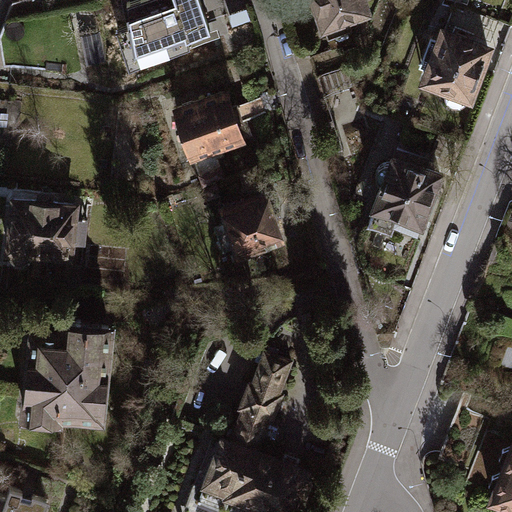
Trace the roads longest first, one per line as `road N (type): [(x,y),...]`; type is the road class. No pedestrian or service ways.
road 1 (residential): [(389,438),(265,0)]
road 2 (residential): [(389,438),(511,115)]
